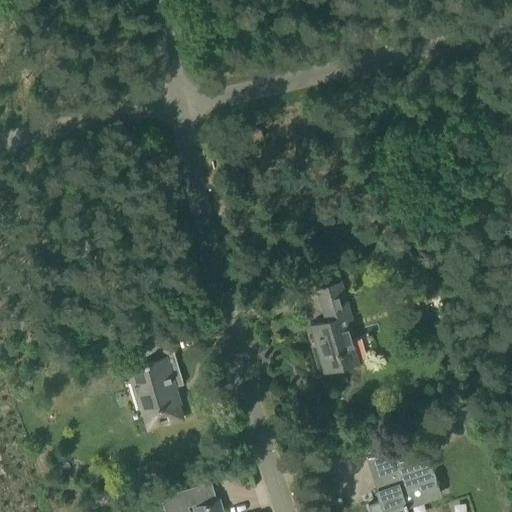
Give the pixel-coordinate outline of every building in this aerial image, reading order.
[(250,132),(253,142),(263,138),(260,128),(250,132)] [(324,372),(357,362),(345,320),(351,319),(340,282),(316,289),(326,321),(311,326),(324,372)] [(116,324),(86,334),(92,354),(123,344),(116,324)] [(167,332),(137,341),(143,362),(127,367),(146,431),(184,420),(174,387),(183,384),(167,332)] [(448,410),(456,436),(476,430),(468,404),(448,410)] [(402,447),(377,455),(385,476),(374,480),(380,499),(367,504),(369,511),(404,511),(402,504),(440,491),(430,461),(409,468),(402,447)] [(222,511),(219,501),(194,508),(195,511),(222,511)]
